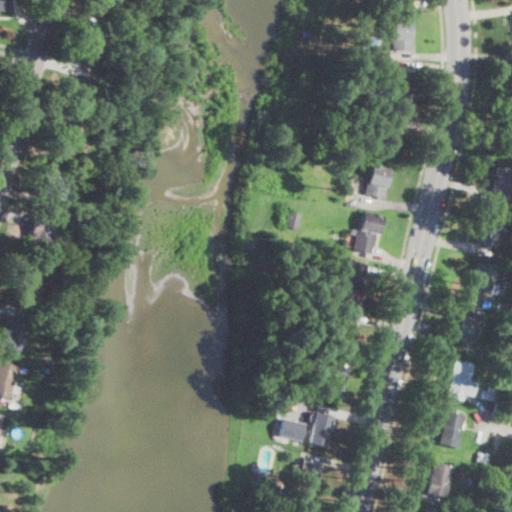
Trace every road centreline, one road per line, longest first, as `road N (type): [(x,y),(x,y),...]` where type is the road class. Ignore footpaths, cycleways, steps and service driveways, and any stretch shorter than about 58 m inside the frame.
road 1 (tertiary): [(358,511),(458,93),(457,0)]
road 2 (residential): [(0,193),(53,0)]
